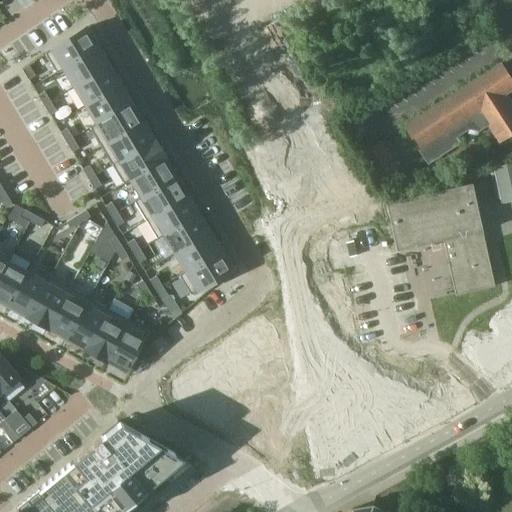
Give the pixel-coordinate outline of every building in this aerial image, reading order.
[(88,27),(45,53),(57,73),(64,69),(63,68),(98,47),(93,39),(95,38),(88,27)] [(98,47),(63,68),(64,69),(74,87),(109,66),(98,47)] [(28,80),(35,76),(28,65),(22,70),(28,80)] [(403,127),(417,150),(424,159),(431,161),(454,146),(455,138),(468,129),(479,131),(487,125),(499,143),(511,134),(511,108),(503,94),(511,88),(511,82),(500,65),(403,127)] [(109,66),(74,87),(85,105),(120,84),(109,66)] [(120,84),(85,105),(96,123),(96,124),(131,103),(120,84)] [(44,92),(37,95),(43,105),(50,101),(44,92)] [(50,101),(43,105),(49,115),(56,111),(50,101)] [(96,123),(89,127),(101,146),(142,121),(131,103),(96,124),(96,123)] [(142,121),(101,146),(112,165),(154,140),(142,121)] [(66,128),(60,132),(66,142),(72,138),(66,128)] [(72,138),(66,142),(72,152),(78,148),(72,138)] [(154,140),(112,165),(124,184),(130,180),(130,179),(165,158),(154,140)] [(403,177),(387,153),(380,142),(359,156),(377,184),(403,177)] [(165,158),(130,179),(130,180),(141,197),(141,198),(176,177),(165,158)] [(511,163),(494,167),(502,202),(511,199),(511,163)] [(89,165),(82,169),(88,179),(95,175),(89,165)] [(95,175),(88,179),(94,189),(101,185),(95,175)] [(141,197),(134,201),(145,220),(187,195),(176,177),(141,198),(141,197)] [(494,286),(480,224),(471,182),(385,201),(396,250),(443,239),(448,262),(447,263),(448,267),(449,267),(455,294),(494,286)] [(187,195),(145,220),(157,240),(164,235),(163,235),(198,214),(187,195)] [(111,202),(104,206),(110,216),(117,212),(111,202)] [(300,212),(272,228),(339,338),(449,404),(458,389),(467,394),(502,374),(474,357),(471,362),(373,303),(324,220),(325,219),(315,202),(300,212)] [(23,209),(20,216),(30,222),(33,215),(23,209)] [(85,210),(76,216),(80,223),(89,217),(85,210)] [(117,212),(110,216),(116,226),(123,222),(117,212)] [(198,214),(163,235),(164,235),(174,253),(209,232),(198,214)] [(33,215),(30,222),(40,227),(43,220),(33,215)] [(76,216),(66,222),(70,229),(80,223),(76,216)] [(209,232),(174,253),(185,271),(186,272),(220,251),(209,232)] [(116,237),(109,241),(115,251),(122,247),(116,237)] [(133,239),(127,243),(133,253),(139,249),(133,239)] [(122,247),(115,251),(121,261),(128,257),(122,247)] [(0,248),(0,274),(7,262),(8,262),(12,255),(0,248)] [(139,249),(133,253),(139,263),(145,259),(139,249)] [(185,271),(178,275),(190,295),(234,269),(227,257),(225,259),(220,251),(186,272),(185,271)] [(7,262),(0,274),(0,301),(8,306),(26,273),(8,262),(7,262)] [(26,273),(8,306),(27,317),(46,284),(45,283),(26,273)] [(46,284),(27,317),(47,328),(69,287),(49,276),(45,283),(46,284)] [(156,276),(149,280),(155,290),(162,286),(156,276)] [(142,281),(136,285),(142,295),(148,291),(142,281)] [(162,286),(155,290),(161,300),(168,296),(162,286)] [(69,287),(47,328),(66,338),(88,298),(69,287)] [(148,291),(142,295),(148,305),(154,301),(148,291)] [(88,298),(66,338),(85,349),(108,309),(88,298)] [(258,308),(158,390),(223,426),(289,372),(278,353),(283,349),(258,308)] [(108,309),(85,349),(105,360),(127,320),(108,309)] [(127,320),(105,360),(125,371),(147,331),(127,320)] [(0,355),(0,391),(0,392),(18,378),(0,355)] [(29,414),(23,419),(30,428),(36,423),(29,414)] [(3,419),(0,422),(0,428),(5,434),(11,428),(3,419)] [(9,511),(119,511),(184,459),(119,422),(9,511)] [(11,428),(5,434),(12,443),(18,438),(11,428)]
